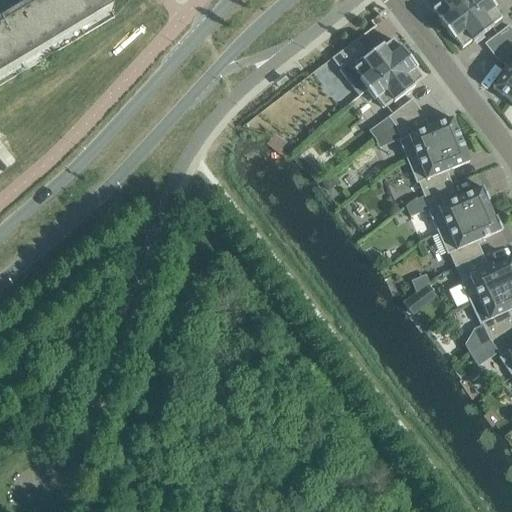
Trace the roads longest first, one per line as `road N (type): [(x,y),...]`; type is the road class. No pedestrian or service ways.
road 1 (secondary): [(0,280),(85,207),(286,0)]
road 2 (secondary): [(229,0),(77,165),(0,232)]
